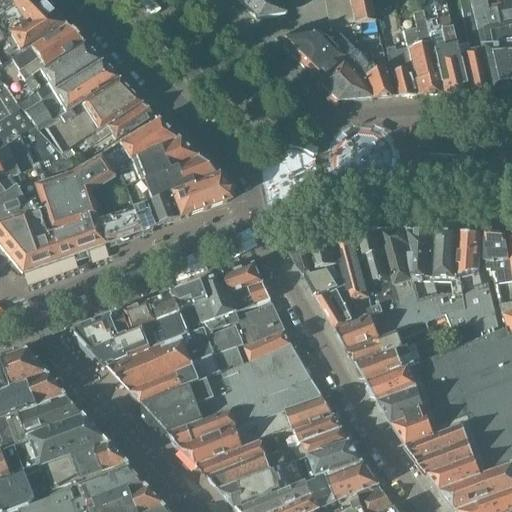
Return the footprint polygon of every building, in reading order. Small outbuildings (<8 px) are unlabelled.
[(30,51),(64,29),(34,0),(19,0),(0,12),(0,69),(25,54),(30,51)] [(235,0),(256,22),(279,18),(281,13),(273,5),(278,0),(235,0)] [(347,5),(346,0),(324,0),(326,8),(347,5)] [(369,0),(346,0),(352,28),(360,27),(375,24),(369,0)] [(391,0),(380,0),(382,8),(393,7),(391,0)] [(436,20),(425,23),(442,96),(466,95),(455,48),(444,0),(432,3),(436,20)] [(468,45),(455,48),(466,95),(491,94),(469,0),(459,2),(465,32),(468,45)] [(511,0),(469,0),(491,94),(511,92),(511,0)] [(326,8),(328,20),(350,17),(347,5),(326,8)] [(416,30),(403,33),(407,50),(406,51),(417,97),(442,96),(425,23),(422,13),(413,15),(416,30)] [(352,28),(350,17),(328,20),(330,32),(352,28)] [(375,24),(360,27),(360,35),(361,38),(377,36),(375,24)] [(352,28),(276,41),(282,47),(289,54),(291,55),(297,61),(298,63),(304,69),(306,70),(312,76),(318,84),(319,83),(353,52),(354,36),(360,35),(360,27),(352,28)] [(64,29),(30,51),(25,54),(0,69),(0,85),(7,92),(0,96),(0,101),(10,118),(21,111),(17,106),(32,96),(39,91),(32,79),(82,46),(65,29),(64,29)] [(37,104),(99,63),(82,46),(32,79),(39,91),(32,96),(37,104)] [(394,49),(386,51),(389,69),(396,98),(417,97),(406,51),(395,53),(394,49)] [(353,52),(319,83),(338,102),(373,100),(361,73),(367,68),(353,52)] [(104,68),(99,63),(52,94),(37,104),(32,96),(17,106),(21,111),(24,115),(36,130),(38,133),(44,129),(65,116),(118,82),(110,74),(110,75),(103,68),(104,68)] [(367,68),(361,73),(373,100),(392,98),(384,66),(377,70),(373,64),(370,66),(367,68)] [(141,105),(118,82),(44,129),(61,156),(84,141),(141,105)] [(0,124),(10,118),(0,101),(0,124)] [(141,105),(84,141),(89,149),(111,135),(115,142),(154,117),(141,105)] [(0,124),(0,150),(19,138),(20,139),(36,130),(21,111),(10,118),(0,124)] [(286,126),(280,120),(275,126),(280,131),(286,126)] [(133,160),(178,141),(157,121),(153,124),(133,137),(102,157),(113,177),(116,175),(113,169),(133,160)] [(36,130),(20,139),(33,166),(40,164),(45,177),(73,170),(66,162),(61,157),(38,133),(36,130)] [(5,183),(19,177),(35,170),(33,166),(20,139),(19,138),(0,150),(0,178),(1,177),(5,183)] [(131,210),(144,205),(170,196),(179,220),(186,217),(186,218),(188,217),(188,216),(205,210),(206,211),(207,210),(207,209),(215,207),(224,203),(225,204),(226,203),(226,201),(225,201),(222,198),(223,194),(229,191),(230,190),(229,189),(228,189),(219,181),(217,179),(217,178),(216,177),(197,160),(178,141),(133,160),(113,169),(116,175),(113,177),(106,181),(110,195),(124,191),(131,210)] [(71,152),(61,157),(66,162),(74,157),(71,152)] [(48,184),(49,187),(43,190),(35,193),(39,202),(25,207),(28,216),(14,222),(14,221),(0,225),(0,250),(21,276),(105,246),(106,246),(97,221),(90,199),(88,192),(106,181),(113,177),(102,157),(87,167),(71,177),(48,184)] [(35,170),(19,177),(5,183),(1,177),(0,178),(0,199),(4,196),(15,189),(39,180),(35,170)] [(4,196),(0,199),(0,225),(14,221),(14,222),(28,216),(25,207),(39,202),(35,193),(43,190),(39,180),(15,189),(4,196)] [(170,196),(144,205),(152,229),(178,220),(179,220),(170,196)] [(150,229),(151,230),(152,229),(144,205),(131,210),(97,221),(106,246),(106,245),(114,242),(115,242),(123,239),(124,239),(124,238),(132,236),(133,236),(132,235),(141,232),(141,233),(142,233),(141,232),(150,229)] [(393,285),(395,285),(401,309),(389,313),(389,312),(375,317),(371,318),(379,341),(426,324),(443,318),(437,298),(428,301),(428,300),(419,302),(406,257),(413,255),(407,232),(381,234),(382,245),(393,285)] [(437,298),(443,318),(466,310),(464,297),(459,298),(459,299),(456,300),(456,298),(455,298),(455,296),(445,296),(437,290),(435,281),(431,281),(434,233),(433,233),(411,232),(408,232),(407,232),(413,255),(406,257),(419,302),(428,300),(428,301),(437,298)] [(434,233),(431,281),(435,281),(452,281),(455,296),(455,298),(456,298),(456,300),(459,299),(459,298),(464,297),(462,278),(458,278),(459,234),(457,234),(436,234),(436,233),(434,233)] [(393,285),(382,245),(379,234),(355,239),(361,260),(364,259),(370,283),(368,288),(371,300),(375,317),(389,312),(389,313),(401,309),(395,285),(393,285)] [(466,310),(446,317),(452,332),(472,326),(478,342),(496,334),(495,330),(499,329),(487,286),(482,287),(482,285),(480,273),(482,246),(483,236),(460,234),(459,234),(458,278),(462,278),(464,297),(466,310)] [(488,247),(488,272),(493,272),(496,287),(501,306),(504,316),(511,312),(511,268),(506,238),(488,237),(488,247)] [(346,288),(317,297),(317,299),(320,304),(337,294),(353,324),(354,324),(360,322),(362,321),(371,318),(375,317),(371,300),(370,300),(356,245),(354,239),(335,244),(335,243),(334,244),(340,265),(346,288)] [(313,249),(312,249),(317,271),(340,265),(334,244),(328,246),(327,245),(326,246),(320,248),(320,247),(319,247),(319,248),(313,250),(313,249)] [(340,265),(317,271),(312,249),(295,254),(293,259),(302,274),(303,276),(309,285),(309,286),(310,288),(310,287),(317,297),(346,288),(340,265)] [(252,267),(225,278),(231,295),(233,299),(239,314),(265,304),(272,302),(257,270),(256,271),(252,267)] [(210,302),(197,308),(205,327),(212,334),(236,325),(234,321),(240,319),(239,314),(233,299),(231,295),(225,278),(224,277),(204,285),(210,302)] [(204,285),(174,296),(180,314),(189,338),(206,331),(205,327),(197,308),(210,302),(204,285)] [(337,294),(320,304),(327,317),(328,316),(336,330),(353,324),(337,294)] [(180,314),(174,296),(152,305),(159,323),(180,314)] [(141,308),(124,315),(132,334),(159,323),(152,305),(151,304),(150,305),(151,305),(142,308),(141,308)] [(240,319),(234,321),(236,325),(212,334),(205,327),(206,331),(189,338),(109,370),(131,395),(196,369),(194,363),(237,346),(238,349),(245,346),(246,349),(280,336),(286,334),(273,306),(267,309),(240,319)] [(103,324),(76,334),(84,342),(83,343),(84,344),(85,343),(90,350),(90,351),(91,351),(95,348),(101,354),(97,358),(98,358),(108,369),(108,370),(109,370),(152,353),(189,338),(180,314),(159,323),(142,330),(132,334),(120,339),(112,320),(111,320),(111,321),(103,324)] [(132,334),(124,315),(112,320),(120,339),(132,334)] [(353,324),(336,330),(348,352),(379,341),(371,318),(362,321),(360,322),(354,324),(353,324)] [(358,368),(410,350),(409,348),(404,349),(402,341),(429,331),(426,324),(379,341),(348,352),(358,368)] [(472,326),(452,332),(459,349),(478,342),(472,326)] [(498,333),(496,334),(478,342),(459,349),(416,367),(411,369),(419,389),(427,412),(428,415),(432,426),(436,438),(464,428),(470,444),(476,460),(482,478),(511,466),(511,336),(511,337),(508,327),(505,331),(498,333)] [(247,350),(251,363),(293,347),(286,334),(280,337),(247,350)] [(245,366),(238,349),(237,346),(194,363),(196,369),(131,395),(142,406),(245,366)] [(416,346),(409,348),(410,350),(415,363),(421,361),(416,346)] [(142,406),(169,436),(262,400),(294,389),(306,384),(312,382),(309,377),(293,347),(251,363),(252,364),(245,367),(245,366),(142,406)] [(416,367),(415,363),(410,350),(358,368),(368,385),(416,367)] [(14,391),(49,379),(47,375),(46,375),(30,356),(29,354),(28,354),(3,363),(14,391)] [(3,363),(0,364),(0,395),(14,391),(3,363)] [(411,369),(368,385),(378,404),(419,389),(411,369)] [(0,429),(0,423),(67,399),(66,398),(65,399),(49,379),(14,391),(0,395),(0,445),(6,443),(0,429)] [(262,400),(169,436),(181,450),(239,428),(254,423),(254,422),(278,414),(300,406),(316,400),(322,398),(312,382),(306,384),(294,389),(262,400)] [(392,427),(428,415),(427,412),(419,389),(378,404),(392,427)] [(262,445),(285,437),(294,433),(335,419),(322,398),(316,400),(300,406),(254,422),(254,423),(239,428),(181,450),(182,452),(183,451),(197,467),(198,469),(200,468),(262,445)] [(0,446),(2,451),(3,450),(86,419),(84,417),(83,417),(79,414),(67,401),(68,400),(67,399),(0,423),(0,429),(6,443),(0,445),(0,446)] [(400,438),(407,448),(436,438),(432,426),(428,415),(392,427),(400,438)] [(29,477),(110,447),(86,419),(3,450),(16,482),(29,477)] [(210,480),(267,458),(267,459),(342,430),(335,419),(294,433),(285,437),(262,445),(200,468),(210,480)] [(436,438),(407,448),(418,462),(470,444),(464,428),(436,438)] [(267,458),(210,480),(209,480),(219,492),(220,492),(322,454),(351,444),(342,430),(267,459),(267,458)] [(322,454),(330,476),(333,477),(364,465),(351,444),(322,454)] [(470,444),(418,462),(428,477),(429,476),(430,477),(476,460),(470,444)] [(50,497),(129,467),(110,447),(29,477),(37,499),(39,506),(51,501),(50,497)] [(3,450),(2,451),(0,451),(0,487),(8,485),(16,482),(3,450)] [(237,511),(238,511),(330,476),(322,454),(220,492),(237,511)] [(476,460),(430,477),(440,489),(439,490),(441,492),(447,490),(482,478),(476,460)] [(238,511),(279,511),(316,497),(318,500),(339,491),(341,494),(366,485),(374,479),(364,465),(333,477),(330,476),(238,511)] [(457,511),(511,493),(511,466),(482,478),(447,490),(441,492),(456,511),(457,511)] [(51,501),(39,506),(23,511),(155,511),(165,508),(129,467),(50,497),(51,501)] [(0,487),(0,510),(1,511),(23,511),(39,506),(37,499),(29,477),(16,482),(8,485),(0,487)] [(339,491),(318,500),(316,497),(279,511),(319,511),(358,495),(358,496),(375,490),(380,488),(374,479),(366,485),(341,494),(339,491)] [(360,500),(360,501),(363,509),(363,511),(379,511),(387,509),(392,506),(382,492),(377,494),(360,500)] [(511,511),(511,493),(457,511),(511,511)] [(355,511),(363,509),(360,501),(360,500),(358,496),(358,495),(319,511),(355,511)]
